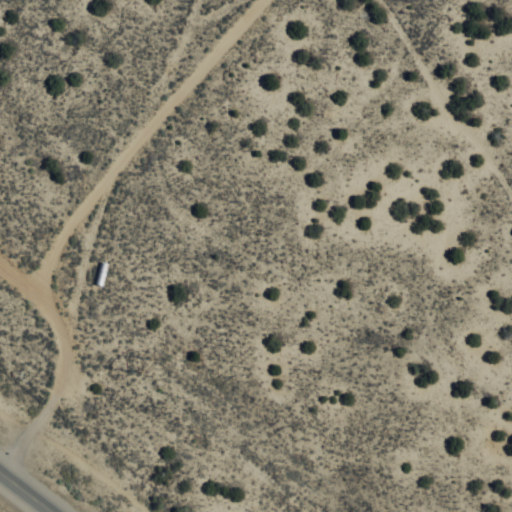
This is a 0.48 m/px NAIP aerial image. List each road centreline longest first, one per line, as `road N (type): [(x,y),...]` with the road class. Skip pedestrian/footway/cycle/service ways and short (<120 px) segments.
road 1 (residential): [(127,0),(100,119),(54,230),(3,320),(8,479)]
road 2 (residential): [(511,231),(361,0)]
